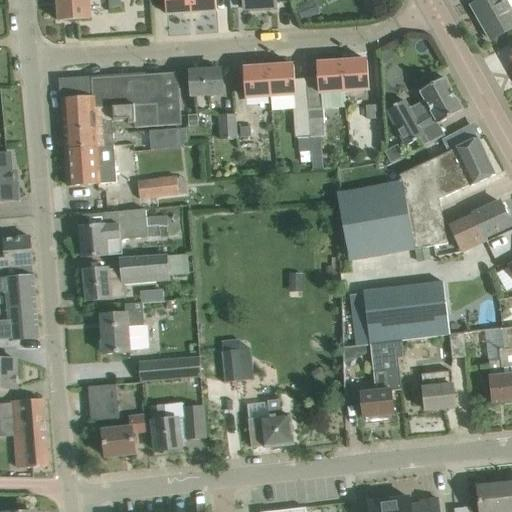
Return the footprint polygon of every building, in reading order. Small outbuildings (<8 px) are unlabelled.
[(58,0),(60,22),(78,21),(91,20),(89,0),(58,0)] [(109,0),(110,10),(122,9),(121,0),(109,0)] [(166,0),(168,15),(193,13),(191,0),(166,0)] [(191,0),(193,13),(218,11),(216,0),(191,0)] [(244,0),(245,10),(278,8),(277,0),(244,0)] [(309,0),(297,5),(302,20),(321,12),(315,0),(309,0)] [(511,29),(511,0),(483,0),(473,6),(492,40),(511,29)] [(388,51),(383,53),(383,64),(393,59),(388,51)] [(368,61),(343,62),(345,92),(370,90),(368,61)] [(345,92),(343,62),(318,64),(320,93),(345,92)] [(270,67),(272,97),(297,95),(295,66),(270,67)] [(247,98),(272,97),(270,67),(245,69),(247,98)] [(191,73),(193,96),(197,96),(198,112),(212,111),(211,95),(223,94),(222,71),(191,73)] [(62,81),(65,123),(96,121),(113,120),(136,119),(136,128),(182,125),(179,73),(62,81)] [(446,120),(446,121),(463,111),(445,79),(421,92),(431,110),(417,118),(407,100),(387,111),(407,147),(427,136),(425,132),(446,120)] [(309,102),(294,103),(297,136),(297,138),(311,137),(311,136),(310,110),(309,102)] [(381,104),(366,106),(367,120),(382,119),(381,104)] [(324,109),(310,110),(311,136),(326,135),(324,109)] [(198,115),(189,116),(189,127),(199,126),(198,115)] [(237,115),(220,116),(221,139),(221,141),(238,140),(238,137),(237,115)] [(65,123),(67,149),(115,145),(113,120),(96,121),(65,123)] [(251,127),(242,128),(242,137),(252,137),(251,127)] [(181,130),(151,132),(152,150),(183,147),(181,130)] [(403,181),(340,193),(343,216),(342,216),(349,262),(448,245),(440,200),(471,186),(496,175),(479,139),(437,159),(437,158),(400,175),(403,181)] [(115,145),(67,149),(69,186),(101,184),(117,183),(117,172),(116,158),(115,145)] [(398,145),(385,152),(392,164),(405,157),(398,145)] [(12,154),(0,154),(0,202),(20,201),(18,182),(15,182),(12,154)] [(137,181),(139,200),(178,195),(176,177),(137,181)] [(475,217),(452,228),(456,238),(464,253),(489,242),(487,238),(511,225),(501,203),(475,215),(475,217)] [(105,225),(81,228),(84,258),(123,255),(122,241),(149,238),(148,229),(147,218),(146,210),(104,214),(105,225)] [(168,216),(147,218),(148,229),(161,228),(169,227),(168,216)] [(161,228),(148,229),(149,238),(162,237),(161,228)] [(0,279),(7,279),(34,276),(33,265),(34,265),(32,238),(4,240),(5,247),(0,247),(0,279)] [(109,269),(85,271),(88,302),(125,298),(124,286),(124,280),(170,276),(169,256),(122,259),(122,269),(109,270),(109,269)] [(349,262),(341,263),(344,285),(356,283),(352,261),(349,262)] [(290,274),(290,285),(303,284),(303,275),(290,274)] [(0,279),(0,310),(37,307),(34,276),(7,279),(0,279)] [(444,283),(365,292),(372,345),(403,341),(448,336),(450,336),(444,283)] [(127,315),(103,316),(105,355),(130,353),(130,351),(145,350),(143,326),(145,326),(143,304),(126,305),(127,315)] [(37,307),(0,310),(0,339),(12,339),(12,341),(39,338),(37,307)] [(511,327),(502,329),(504,348),(511,347),(511,327)] [(465,334),(450,336),(453,360),(467,358),(465,334)] [(362,394),(364,418),(367,417),(368,424),(393,421),(392,415),(395,414),(392,391),(403,390),(399,359),(403,358),(403,341),(372,345),(377,392),(362,394)] [(365,347),(344,349),(345,362),(352,361),(352,355),(366,353),(365,347)] [(240,351),(224,352),(227,383),(243,382),(240,351)] [(497,362),(490,363),(492,376),(491,376),(494,404),(511,401),(511,352),(497,355),(497,362)] [(200,358),(141,363),(142,382),(202,377),(200,358)] [(0,389),(17,389),(17,360),(0,359),(0,389)] [(422,375),(426,411),(456,407),(452,372),(422,375)] [(89,388),(92,421),(120,419),(117,385),(89,388)] [(352,390),(345,390),(345,401),(356,400),(355,393),(352,390)] [(14,405),(0,405),(0,431),(0,437),(16,435),(19,468),(50,466),(44,400),(14,403),(14,405)] [(269,403),(248,405),(253,448),(266,446),(266,447),(294,444),(291,415),(282,416),(280,400),(268,402),(269,403)] [(153,422),(157,452),(182,449),(179,419),(166,421),(164,405),(152,406),(154,422),(153,422)] [(204,406),(184,408),(186,440),(186,441),(207,439),(204,406)] [(131,418),(132,428),(103,431),(107,458),(136,454),(134,434),(147,432),(145,416),(131,418)] [(508,511),(506,485),(479,488),(481,511),(508,511)] [(370,503),(370,511),(440,511),(439,499),(423,501),(423,505),(411,506),(410,498),(370,503)]
